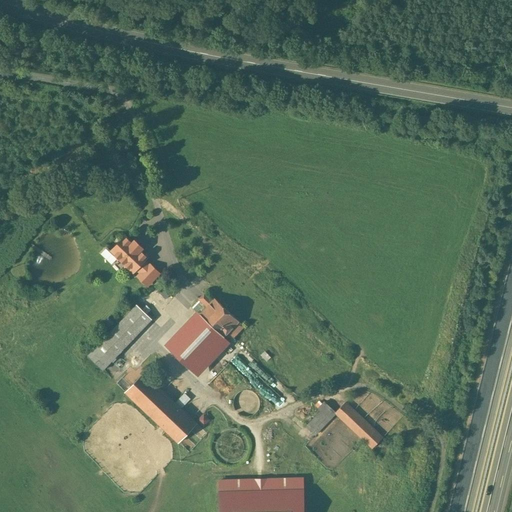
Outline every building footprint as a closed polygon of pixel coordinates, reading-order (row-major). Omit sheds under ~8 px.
[(143,248),(135,240),(132,243),(125,237),(111,251),(114,254),(114,257),(117,260),(120,260),(124,264),(125,267),(127,270),(130,269),(133,272),(136,269),(140,273),(148,265),(144,261),(147,258),(140,251),(140,250),(143,248)] [(159,274),(149,264),(148,265),(140,273),(137,276),(147,286),(159,274)] [(212,300),(205,293),(199,299),(206,307),(196,317),(169,345),(194,369),(225,336),(230,341),(244,326),(214,298),(212,300)] [(137,305),(88,356),(102,370),(151,319),(137,305)] [(197,424),(143,373),(125,392),(179,442),(197,424)] [(259,408),(260,403),(259,398),(256,393),(251,391),(246,390),(241,391),(237,394),(234,398),(233,403),(234,408),(237,413),(242,415),(247,416),(252,415),(256,412),(259,408)] [(186,394),(180,399),(184,404),(190,399),(186,394)] [(324,402),(318,409),(320,411),(306,426),(315,434),(335,413),(324,402)] [(382,438),(345,402),(335,413),(362,438),(372,448),(382,438)] [(205,415),(201,420),(206,424),(210,419),(205,415)] [(303,511),(302,479),(218,481),(219,511),(303,511)]
